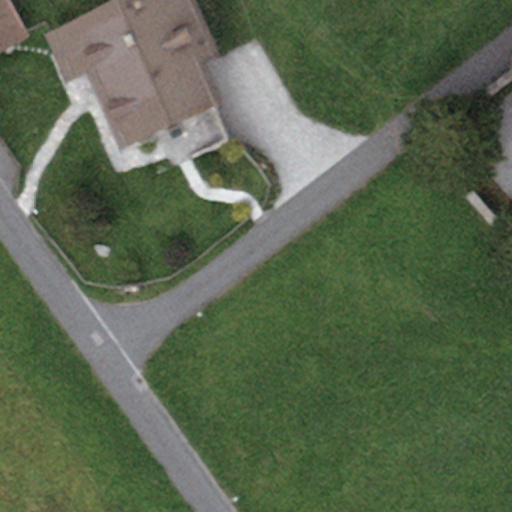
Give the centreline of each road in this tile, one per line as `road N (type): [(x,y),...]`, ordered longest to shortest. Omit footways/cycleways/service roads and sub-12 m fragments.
road 1 (residential): [(111,355),(511,54)]
road 2 (residential): [(0,200),(111,355)]
road 3 (residential): [(111,355),(217,511)]
